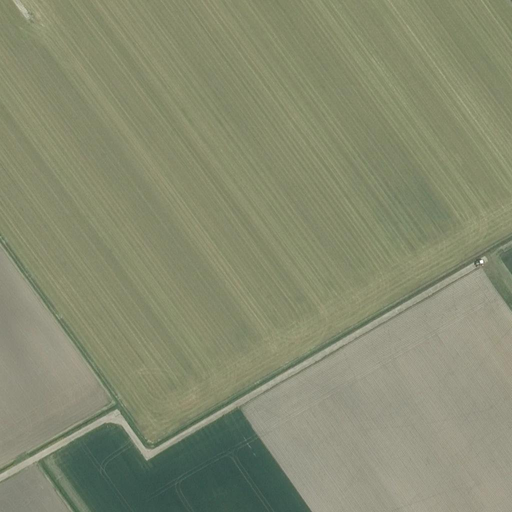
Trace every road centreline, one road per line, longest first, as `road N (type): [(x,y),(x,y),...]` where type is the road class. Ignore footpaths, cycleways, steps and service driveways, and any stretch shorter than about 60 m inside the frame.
road 1 (track): [(481,263),(148,458),(118,416),(0,482)]
road 2 (track): [(153,188),(16,0)]
